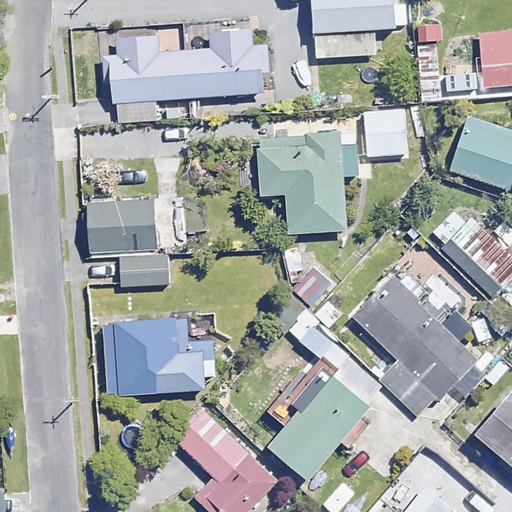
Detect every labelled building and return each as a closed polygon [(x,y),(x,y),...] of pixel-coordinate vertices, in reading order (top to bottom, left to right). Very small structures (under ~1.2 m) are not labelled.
[(391,0),(314,0),(317,28),(393,23),(391,0)] [(440,18),(416,20),(421,114),(445,113),(440,18)] [(511,35),(476,40),(480,83),(511,79),(511,35)] [(254,48),(253,38),(210,39),(210,57),(159,58),(158,43),(113,45),(115,126),(157,125),(156,104),(265,101),(264,48),(254,48)] [(407,110),(367,112),(369,153),(409,150),(407,110)] [(511,132),(461,116),(446,164),(511,185),(511,132)] [(346,142),(251,147),(253,192),(288,190),(289,217),(349,215),(346,142)] [(153,199),(82,201),(83,249),(154,247),(153,199)] [(511,258),(468,215),(440,243),(490,293),(511,271),(511,258)] [(168,289),(167,261),(123,262),(123,290),(168,289)] [(476,361),(403,280),(362,317),(401,360),(382,376),(417,414),(476,361)] [(92,319),(93,391),(197,390),(196,346),(172,346),(172,318),(92,319)] [(376,402),(343,371),(275,440),(308,472),(376,402)] [(511,409),(484,443),(511,466),(511,409)] [(239,511),(269,480),(194,411),(168,439),(210,479),(194,496),(211,511),(239,511)] [(419,483),(405,471),(383,497),(397,508),(419,483)] [(458,511),(431,491),(415,511),(458,511)]
